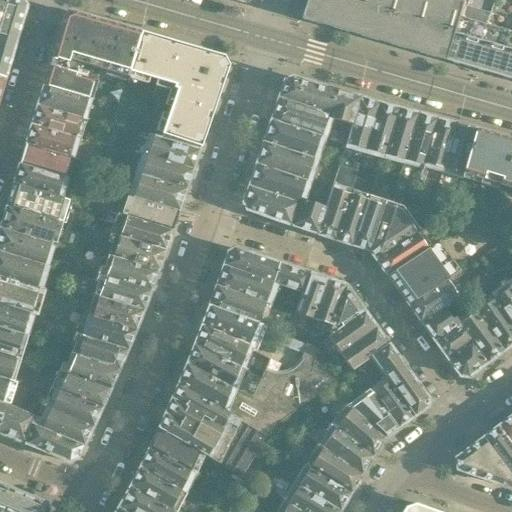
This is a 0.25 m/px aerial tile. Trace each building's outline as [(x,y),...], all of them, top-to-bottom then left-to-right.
[(0,77),(3,79),(25,6),(21,0),(6,0),(0,21),(0,77)] [(459,0),(312,0),(306,20),(448,61),(461,17),(463,18),(468,2),(459,0)] [(70,13),(63,17),(48,66),(67,71),(82,17),(70,13)] [(108,70),(120,28),(82,17),(67,71),(89,78),(92,66),(108,70)] [(488,25),(463,18),(461,17),(448,61),(475,69),(488,25)] [(511,37),(511,31),(488,25),(475,69),(500,76),(511,37)] [(127,76),(129,72),(140,33),(120,28),(108,70),(127,76)] [(222,57),(140,33),(129,72),(173,85),(172,89),(176,90),(161,134),(199,147),(200,143),(204,132),(205,128),(208,120),(216,97),(215,97),(219,86),(220,86),(222,80),(221,80),(224,72),(226,66),(222,57)] [(511,37),(500,76),(511,79),(511,37)] [(67,71),(48,66),(42,85),(86,99),(92,79),(89,78),(67,71)] [(290,78),(283,81),(277,99),(327,115),(333,90),(290,78)] [(86,99),(42,85),(36,105),(80,118),(86,99)] [(359,98),(333,90),(327,115),(326,118),(351,125),(359,98)] [(359,98),(351,125),(345,144),(365,150),(378,103),(359,98)] [(327,115),(277,99),(270,121),(319,137),(326,118),(327,115)] [(397,109),(378,103),(365,150),(384,155),(397,109)] [(80,118),(36,105),(30,124),(74,138),(80,118)] [(417,114),(397,109),(384,155),(403,161),(417,114)] [(435,120),(417,114),(403,161),(422,166),(423,164),(435,120)] [(442,169),(455,125),(435,120),(423,164),(442,169)] [(270,121),(263,143),(312,159),(319,137),(270,121)] [(102,146),(74,138),(30,124),(25,144),(68,157),(97,166),(102,146)] [(461,175),(474,131),(455,125),(442,169),(449,171),(445,182),(455,185),(459,174),(461,175)] [(493,136),(474,131),(461,175),(480,180),(493,136)] [(198,149),(160,138),(147,135),(141,134),(139,140),(142,141),(138,155),(143,157),(191,171),(198,150),(198,149)] [(199,147),(161,134),(160,138),(198,149),(199,147)] [(511,141),(493,136),(480,180),(511,189),(511,141)] [(263,143),(255,165),(304,181),(312,159),(263,143)] [(62,177),(68,157),(25,144),(19,164),(62,177)] [(191,171),(143,157),(136,178),(184,191),(191,171)] [(56,197),(62,177),(19,164),(12,184),(56,197)] [(255,165),(248,187),(297,203),(298,199),(304,181),(255,165)] [(333,240),(349,195),(356,172),(339,167),(331,189),(325,208),(316,235),(333,240)] [(372,176),(359,173),(357,180),(370,183),(372,176)] [(184,191),(136,178),(129,198),(177,212),(184,191)] [(12,184),(5,207),(55,222),(62,199),(56,197),(12,184)] [(177,212),(129,198),(92,187),(86,206),(124,217),(170,230),(172,227),(175,224),(177,219),(176,215),(177,212)] [(245,211),(289,226),(297,203),(248,187),(242,204),(245,211)] [(350,246),(366,200),(349,195),(333,240),(350,246)] [(325,208),(298,199),(297,203),(289,226),(316,235),(325,208)] [(366,200),(350,246),(367,252),(383,206),(366,200)] [(414,233),(405,220),(398,210),(383,206),(367,252),(373,260),(414,233)] [(55,222),(5,207),(0,224),(0,229),(48,244),(55,222)] [(164,250),(170,230),(124,217),(118,236),(164,250)] [(48,244),(0,229),(0,253),(42,266),(48,244)] [(164,250),(118,236),(107,233),(104,243),(114,246),(111,257),(157,270),(164,250)] [(414,233),(373,260),(385,276),(426,249),(414,233)] [(434,243),(426,249),(385,276),(407,305),(448,278),(456,273),(434,243)] [(226,252),(221,267),(270,284),(277,263),(233,249),(226,252)] [(42,266),(0,253),(0,277),(35,288),(42,266)] [(157,270),(111,257),(108,267),(98,264),(94,274),(150,291),(157,270)] [(300,294),(307,274),(277,263),(270,284),(279,287),(282,288),(300,294)] [(279,287),(270,284),(221,267),(215,286),(270,307),(270,305),(269,305),(274,292),(277,294),(279,287)] [(150,291),(94,274),(91,283),(102,286),(98,297),(142,311),(150,291)] [(307,274),(300,294),(293,317),(311,323),(326,280),(307,274)] [(35,288),(0,277),(0,304),(28,313),(37,316),(44,291),(35,288)] [(448,278),(407,305),(419,323),(445,305),(444,305),(449,302),(461,295),(448,278)] [(344,286),(326,280),(311,323),(329,329),(344,286)] [(511,292),(508,287),(505,282),(500,285),(504,290),(492,299),(511,328),(511,292)] [(262,327),(270,307),(215,286),(207,307),(256,325),(262,327)] [(344,286),(329,329),(329,330),(332,334),(363,312),(344,286)] [(142,311),(98,297),(91,295),(78,335),(126,350),(142,311)] [(511,344),(511,328),(492,299),(474,312),(502,351),(511,344)] [(28,313),(0,304),(0,329),(21,336),(28,313)] [(445,305),(419,323),(434,342),(458,325),(458,324),(445,305)] [(256,325),(207,307),(201,322),(250,342),(256,325)] [(363,312),(332,334),(329,336),(341,352),(374,328),(363,312)] [(502,351),(474,312),(458,324),(458,325),(470,341),(486,364),(502,351)] [(244,356),(250,342),(201,322),(197,334),(244,356)] [(458,325),(434,342),(445,358),(470,341),(458,325)] [(369,356),(386,344),(374,328),(341,352),(353,368),(359,364),(369,356)] [(21,336),(0,329),(0,354),(14,359),(21,336)] [(126,350),(78,335),(72,334),(69,342),(78,344),(73,356),(117,370),(126,350)] [(197,334),(192,347),(239,371),(244,356),(197,334)] [(470,341),(445,358),(459,377),(466,378),(486,364),(470,341)] [(405,369),(386,344),(369,356),(374,363),(387,382),(405,369)] [(288,416),(339,377),(315,368),(316,366),(314,365),(320,350),(307,345),(301,357),(299,361),(295,364),(292,367),(287,369),(283,370),(279,371),(274,371),(270,370),(265,369),(252,398),(232,388),(185,364),(176,385),(228,413),(265,433),(288,416)] [(192,347),(185,364),(232,388),(239,371),(192,347)] [(14,359),(0,354),(0,378),(7,381),(14,359)] [(110,388),(117,370),(73,356),(68,366),(61,364),(58,372),(110,388)] [(364,370),(374,363),(369,356),(359,364),(364,370)] [(427,400),(405,369),(387,382),(413,417),(426,408),(427,400)] [(101,407),(110,388),(58,372),(55,371),(52,379),(61,382),(57,392),(101,407)] [(413,417),(387,382),(371,394),(397,429),(413,417)] [(265,433),(228,413),(176,385),(163,415),(157,429),(202,454),(223,465),(242,476),(265,433)] [(101,407),(57,392),(53,401),(45,398),(41,407),(49,410),(92,427),(101,407)] [(397,429),(371,394),(350,409),(351,410),(382,439),(397,429)] [(33,416),(4,404),(0,415),(0,433),(22,443),(29,425),(33,416)] [(342,414),(346,417),(351,410),(350,409),(347,406),(342,414)] [(92,427),(49,410),(45,421),(33,416),(29,425),(83,446),(92,427)] [(382,439),(351,410),(346,417),(337,429),(371,457),(382,439)] [(511,418),(501,427),(511,442),(511,418)] [(83,446),(29,425),(22,443),(68,462),(75,459),(83,446)] [(327,432),(331,435),(337,429),(332,425),(327,432)] [(511,442),(501,427),(485,438),(511,475),(511,442)] [(157,429),(148,448),(193,472),(196,465),(202,454),(157,429)] [(371,457),(337,429),(331,435),(321,448),(361,475),(371,457)] [(511,475),(485,438),(458,458),(460,470),(511,487),(511,475)] [(312,452),(317,455),(321,448),(317,445),(312,452)] [(193,472),(148,448),(138,467),(182,491),(185,485),(193,472)] [(321,448),(317,455),(309,467),(350,493),(361,475),(321,448)] [(182,491),(138,467),(129,486),(172,509),(182,491)] [(350,493),(309,467),(303,477),(299,474),(293,483),(298,486),(339,511),(350,493)] [(43,503),(0,484),(0,510),(4,511),(45,511),(46,511),(43,503)] [(170,511),(172,509),(129,486),(117,508),(124,511),(170,511)] [(338,511),(339,511),(298,486),(291,497),(286,494),(283,500),(301,511),(338,511)] [(301,511),(283,500),(278,508),(283,511),(282,511),(301,511)]
